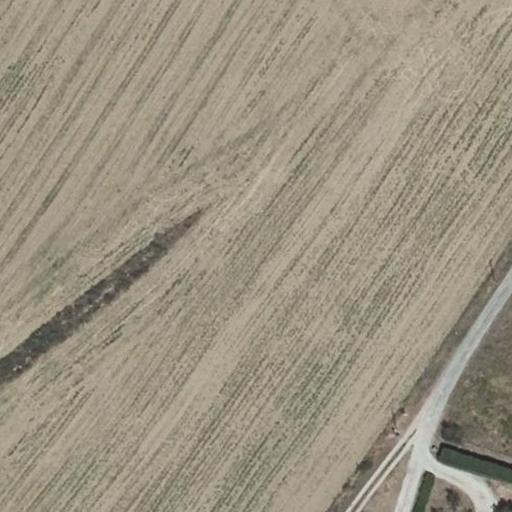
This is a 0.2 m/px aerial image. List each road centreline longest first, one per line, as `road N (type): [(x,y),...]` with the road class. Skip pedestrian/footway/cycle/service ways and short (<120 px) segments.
road 1 (unclassified): [(511,293),(428,413),(397,511)]
road 2 (track): [(428,413),(348,511)]
